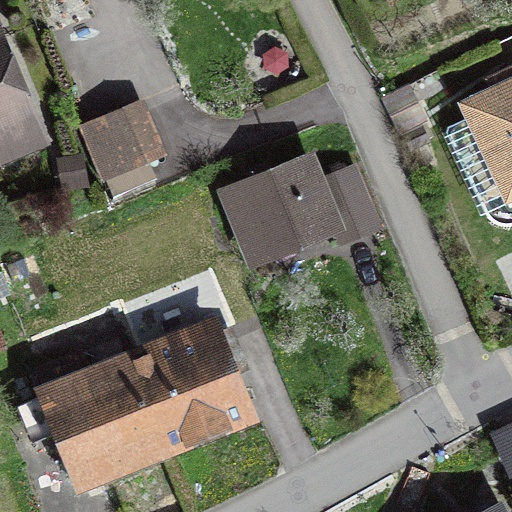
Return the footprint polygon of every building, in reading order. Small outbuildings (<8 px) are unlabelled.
[(0,122),(28,111),(0,42),(0,122)] [(511,85),(470,105),(511,195),(511,194),(511,85)] [(162,153),(140,103),(79,128),(101,179),(162,153)] [(248,216),(262,249),(332,222),(340,242),(378,226),(354,166),(316,182),(307,160),(228,192),(239,220),(248,216)] [(2,268),(17,304),(81,277),(67,242),(2,268)] [(129,359),(163,444),(248,411),(214,327),(129,359)] [(163,444),(129,359),(89,376),(79,352),(36,369),(46,393),(22,403),(30,424),(54,415),(78,478),(163,444)]
